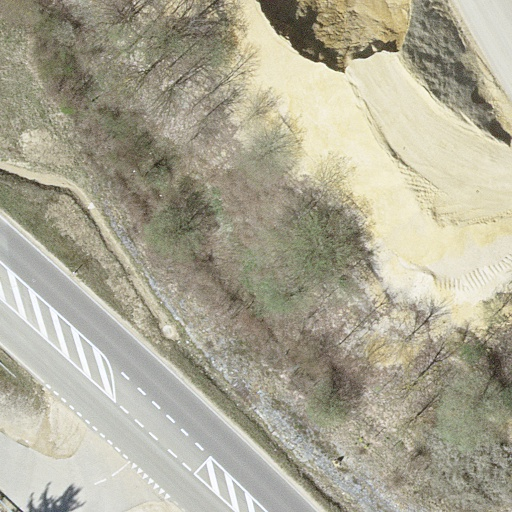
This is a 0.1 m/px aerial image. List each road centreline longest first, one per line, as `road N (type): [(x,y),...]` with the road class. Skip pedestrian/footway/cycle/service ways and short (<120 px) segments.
road 1 (primary): [(254,511),(0,285)]
road 2 (track): [(172,443),(123,476),(32,488),(0,467)]
